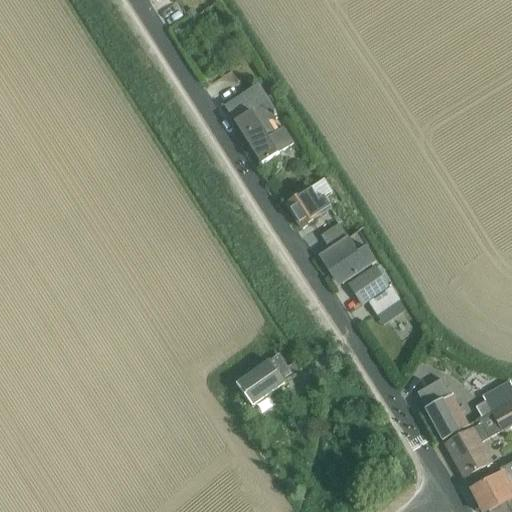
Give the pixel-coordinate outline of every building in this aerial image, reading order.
[(225,108),(262,166),(294,145),(284,129),(274,135),(266,123),(276,117),(258,87),(225,108)] [(311,190),(287,206),(303,230),(332,211),(325,200),(319,203),(311,190)] [(354,236),(357,234),(361,231),(346,208),(338,213),(354,236)] [(330,251),(348,240),(340,226),(321,238),(330,251)] [(357,234),(354,236),(348,240),(330,251),(320,258),(330,273),(333,271),(342,285),(376,264),(366,249),(357,234)] [(368,303),(376,315),(397,301),(389,289),(386,290),(373,270),(350,285),(363,306),(368,303)] [(406,313),(395,321),(407,337),(418,329),(406,313)] [(296,377),(300,374),(295,365),(288,369),(282,360),(281,361),(278,356),(270,363),(237,386),(253,408),(285,385),(296,377)] [(442,381),(418,395),(427,410),(425,411),(443,442),(444,441),(468,428),(466,423),(451,397),(442,381)] [(486,405),(477,409),(482,420),(483,420),(492,415),(511,403),(511,387),(509,383),(483,399),(486,405)] [(468,428),(444,441),(459,473),(463,482),(491,466),(481,447),(490,442),(489,441),(503,434),(511,429),(511,403),(492,415),(483,420),(480,422),(482,426),(471,432),(468,428)] [(301,407),(307,427),(317,425),(311,404),(301,407)] [(241,418),(247,427),(259,418),(252,410),(241,418)] [(497,477),(469,492),(477,511),(483,508),(484,511),(511,511),(511,489),(509,485),(511,483),(511,464),(498,472),(500,476),(497,477)]
